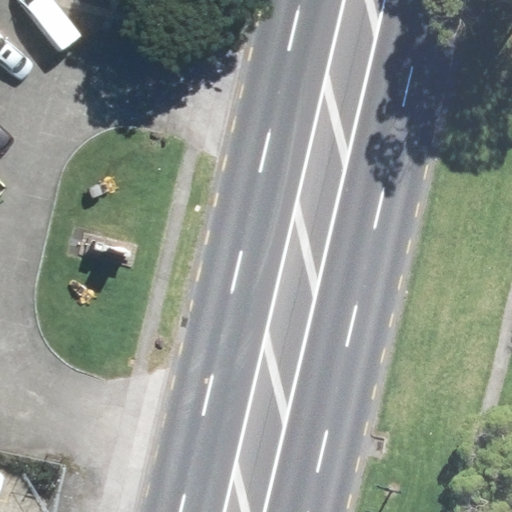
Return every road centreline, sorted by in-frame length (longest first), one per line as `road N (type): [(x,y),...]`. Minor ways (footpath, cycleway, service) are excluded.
road 1 (primary): [(239,511),(359,0)]
road 2 (unknown): [(266,395),(0,328)]
